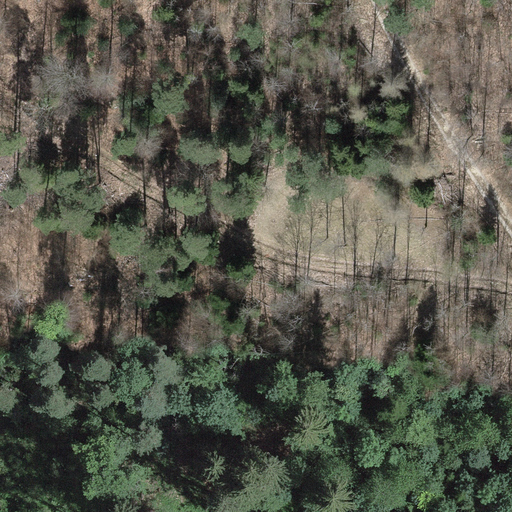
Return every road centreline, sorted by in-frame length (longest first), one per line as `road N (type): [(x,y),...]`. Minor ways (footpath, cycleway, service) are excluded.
road 1 (track): [(0,83),(143,186),(239,240),(306,265),(511,289)]
road 2 (track): [(511,235),(459,162),(391,39),(379,0)]
